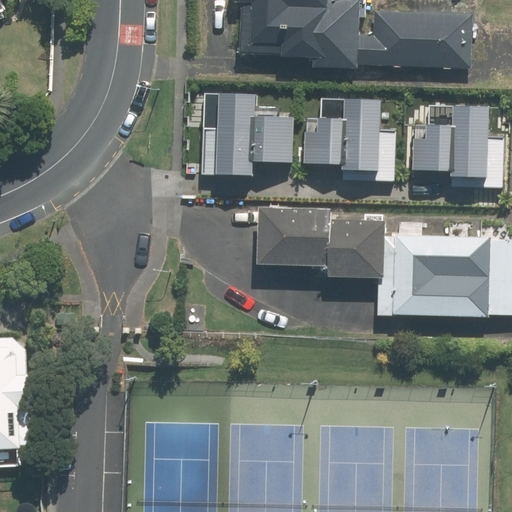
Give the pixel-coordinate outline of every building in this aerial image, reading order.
[(0,0),(0,16),(13,11),(8,0),(0,0)] [(236,0),(235,55),(318,58),(318,69),(363,70),(363,64),(376,65),(393,65),(476,68),(478,15),(378,11),(377,36),(364,36),(366,5),(370,5),(370,0),(236,0)] [(197,184),(262,183),(262,168),(304,168),(303,97),(271,97),(271,83),(215,84),(216,114),(196,114),(197,184)] [(313,171),(379,172),(380,96),(339,96),(339,108),(314,108),(313,171)] [(489,173),(490,100),(445,99),(445,115),(407,114),(406,171),(489,173)] [(389,219),(334,217),(334,206),(262,205),(261,265),(332,266),(332,273),(387,276),(389,219)] [(395,312),(491,316),(492,312),(511,312),(511,237),(398,233),(395,312)] [(17,335),(0,335),(0,424),(32,423),(31,404),(29,346),(17,335)]
